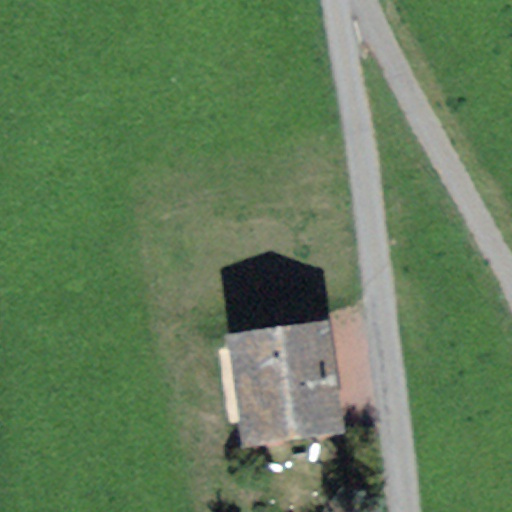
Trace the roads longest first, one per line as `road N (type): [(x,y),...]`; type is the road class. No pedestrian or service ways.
road 1 (residential): [(342,0),(406,511)]
road 2 (residential): [(350,0),(380,40),(511,290)]
